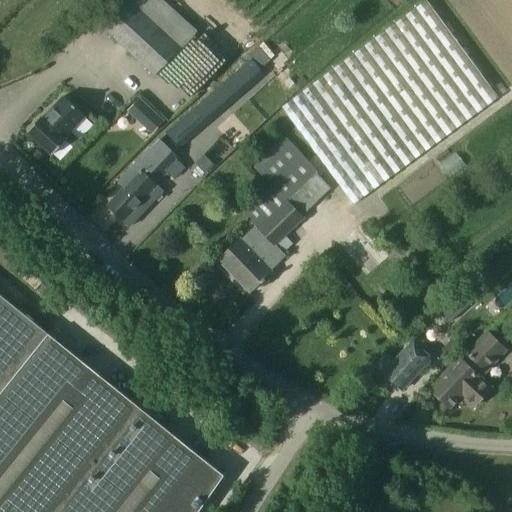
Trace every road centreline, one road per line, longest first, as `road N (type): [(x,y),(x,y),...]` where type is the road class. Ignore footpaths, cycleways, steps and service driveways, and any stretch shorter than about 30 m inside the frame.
road 1 (residential): [(314,414),(135,274),(0,144)]
road 2 (residential): [(511,448),(406,437),(314,414)]
